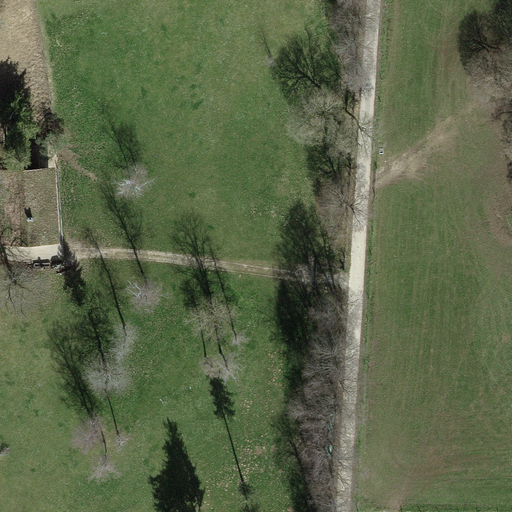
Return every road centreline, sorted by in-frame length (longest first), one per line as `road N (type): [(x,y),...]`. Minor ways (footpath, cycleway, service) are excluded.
road 1 (track): [(342,511),(372,0)]
road 2 (track): [(69,250),(357,277)]
road 3 (track): [(490,110),(444,128),(362,191)]
